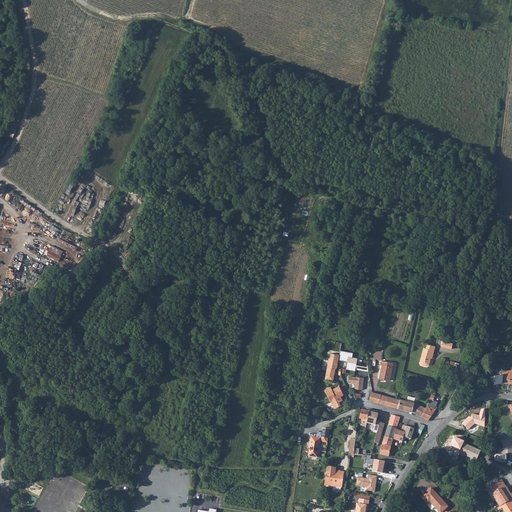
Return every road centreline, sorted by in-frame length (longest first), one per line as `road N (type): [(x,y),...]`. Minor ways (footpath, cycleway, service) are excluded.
road 1 (track): [(511,221),(495,218),(473,229),(290,190),(259,160),(215,42),(149,17),(100,14),(78,0)]
road 2 (track): [(149,17),(187,20),(353,86),(367,70),(387,0)]
road 3 (track): [(0,177),(63,227),(108,246),(140,287)]
road 4 (track): [(0,168),(35,79),(24,0)]
road 5 (track): [(489,396),(472,315),(473,229)]
